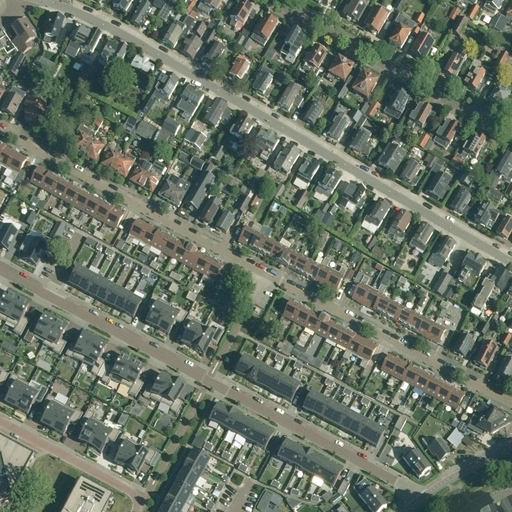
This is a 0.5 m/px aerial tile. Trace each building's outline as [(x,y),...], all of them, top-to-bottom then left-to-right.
[(117,0),(113,8),(124,16),(126,13),(131,5),(134,1),(133,0),(117,0)] [(156,0),(155,0),(153,6),(161,10),(164,4),(156,0)] [(184,6),(185,5),(187,6),(184,10),(183,9),(181,13),(188,17),(190,14),(197,2),(192,0),(179,0),(178,2),(184,6)] [(204,0),(206,2),(203,7),(205,8),(202,13),(208,16),(210,11),(216,14),(221,5),(225,7),(228,1),(226,0),(204,0)] [(345,18),(357,25),(366,9),(365,9),(368,4),(362,0),(355,0),(354,2),(353,2),(348,12),(346,10),(343,16),(345,17),(345,18)] [(405,3),(399,0),(398,0),(393,10),(399,13),(405,3)] [(483,9),(494,15),(496,11),(497,11),(503,0),(487,0),(485,5),(483,9)] [(130,16),(135,8),(131,5),(126,13),(130,16)] [(150,10),(147,8),(141,5),(138,10),(130,23),(139,29),(147,16),(150,10)] [(166,5),(157,18),(164,23),(173,9),(166,5)] [(237,24),(242,27),(247,18),(251,21),(255,14),(251,12),(251,11),(239,5),(234,14),(232,13),(230,18),(232,19),(229,25),(234,28),(237,24)] [(469,12),(475,15),(478,9),(472,6),(469,12)] [(364,28),(377,36),(386,19),(389,14),(376,7),(374,12),(373,12),(364,28)] [(449,19),(455,23),(460,13),(455,10),(449,19)] [(414,22),(420,25),(424,18),(418,15),(414,22)] [(47,16),(43,29),(47,30),(45,37),(51,39),(50,44),(61,48),(65,36),(59,34),(63,21),(47,16)] [(185,39),(189,32),(189,31),(188,30),(193,21),(187,17),(182,26),(175,22),(171,29),(170,28),(161,42),(173,49),(181,36),(185,39)] [(450,33),(460,39),(468,24),(458,18),(450,33)] [(250,40),(263,48),(266,42),(275,27),(274,26),(275,25),(269,22),(269,23),(263,20),(258,29),(256,29),(253,35),(250,40)] [(26,21),(12,30),(19,41),(13,45),(20,56),(31,49),(28,44),(34,40),(30,34),(33,32),(26,21)] [(206,29),(193,21),(188,30),(189,31),(189,32),(200,38),(206,29)] [(212,32),(217,34),(223,25),(218,22),(212,32)] [(389,44),(400,51),(412,30),(400,24),(389,44)] [(73,60),(77,54),(80,49),(81,50),(80,52),(83,53),(81,55),(89,59),(91,55),(92,55),(100,38),(92,34),(92,35),(81,29),(73,45),(70,43),(64,55),(73,60)] [(295,31),(292,32),(291,33),(287,30),(284,36),(288,39),(283,47),(284,47),(280,54),(286,58),(285,61),(291,65),(295,59),(297,55),(298,55),(301,49),(299,47),(303,39),(299,37),(299,36),(299,33),(295,31)] [(211,31),(203,43),(209,46),(216,34),(211,31)] [(410,55),(423,62),(432,46),(435,41),(422,34),(419,38),(410,55)] [(234,45),(239,48),(244,39),(239,36),(234,45)] [(188,38),(179,53),(192,60),(201,45),(188,38)] [(240,48),(246,52),(251,43),(245,40),(240,48)] [(215,43),(214,44),(210,52),(209,51),(201,65),(211,71),(216,63),(218,64),(220,60),(219,59),(223,51),(222,50),(223,47),(215,43)] [(108,68),(115,72),(119,66),(120,67),(123,63),(122,62),(127,53),(119,48),(119,49),(110,44),(98,65),(104,68),(107,62),(109,63),(108,64),(110,66),(108,68)] [(0,70),(16,78),(26,60),(17,55),(17,53),(15,50),(6,56),(0,45),(0,70)] [(271,49),(264,60),(271,65),(278,53),(271,49)] [(322,51),(318,52),(313,49),(307,60),(306,59),(303,64),(305,65),(302,70),(316,77),(318,72),(317,71),(325,56),(324,52),(322,51)] [(502,71),(509,58),(500,53),(493,66),(502,71)] [(239,83),(244,86),(248,79),(244,77),(248,69),(245,67),(248,63),(239,57),(236,62),(236,61),(232,67),(233,68),(228,76),(232,79),(239,83)] [(439,72),(443,74),(443,75),(450,79),(451,79),(455,81),(466,60),(461,58),(459,62),(452,59),(447,68),(443,66),(439,72)] [(135,83),(142,87),(145,83),(154,68),(137,59),(129,73),(126,78),(132,81),(135,77),(138,79),(135,83)] [(329,75),(343,84),(352,69),(344,64),(343,66),(336,62),(329,75)] [(298,64),(291,75),(295,77),(302,66),(298,64)] [(475,92),(479,94),(482,88),(478,86),(483,76),(476,72),(479,67),(473,64),(467,74),(469,75),(463,86),(467,88),(467,89),(474,93),(475,92)] [(84,77),(90,81),(95,72),(90,68),(84,77)] [(263,97),(267,99),(271,93),(266,90),(271,82),(269,81),(272,76),(262,70),(259,75),(258,75),(255,81),(257,82),(252,90),(255,92),(255,93),(262,97),(263,97)] [(277,84),(282,87),(288,77),(283,74),(277,84)] [(352,92),(366,101),(376,83),(362,75),(352,92)] [(155,93),(152,98),(148,96),(138,112),(139,112),(135,118),(143,122),(147,116),(147,117),(156,101),(158,102),(159,101),(165,105),(168,101),(177,85),(165,78),(160,87),(158,87),(155,93)] [(311,86),(316,89),(321,80),(316,78),(311,86)] [(24,93),(29,96),(36,84),(31,81),(24,93)] [(343,85),(334,98),(341,103),(350,88),(343,85)] [(299,93),(288,87),(286,91),(285,91),(277,106),(288,112),(296,97),(299,93)] [(488,100),(502,108),(510,94),(496,87),(488,100)] [(191,118),(193,115),(196,110),(203,97),(188,89),(181,101),(182,102),(179,107),(177,110),(191,118)] [(16,90),(14,93),(11,98),(9,97),(1,112),(13,118),(23,98),(18,95),(20,92),(16,90)] [(393,119),(397,122),(400,117),(404,111),(402,110),(407,101),(404,99),(396,94),(396,95),(392,92),(388,99),(392,101),(387,110),(395,114),(393,119)] [(24,122),(35,128),(41,118),(45,120),(49,113),(45,111),(45,110),(27,100),(23,108),(28,110),(24,117),(26,118),(24,122)] [(302,121),(313,127),(323,111),(316,107),(318,103),(313,100),(310,104),(307,110),(308,111),(302,121)] [(230,115),(225,112),(226,109),(214,101),(205,117),(206,118),(204,122),(213,128),(215,123),(217,124),(220,121),(225,124),(230,115)] [(365,117),(374,122),(374,121),(372,120),(379,107),(373,103),(365,117)] [(369,109),(362,105),(358,113),(364,117),(369,109)] [(414,125),(421,129),(422,127),(424,128),(426,124),(425,123),(426,120),(430,123),(434,116),(430,114),(430,113),(423,109),(422,110),(419,108),(413,117),(412,117),(409,122),(406,127),(412,130),(414,125)] [(356,124),(362,116),(354,111),(349,119),(356,124)] [(326,135),(337,142),(346,127),(349,123),(338,116),(335,121),(335,120),(326,135)] [(353,129),(358,132),(366,119),(362,116),(356,124),(353,129)] [(97,118),(93,125),(99,129),(100,127),(103,122),(97,118)] [(122,133),(132,139),(141,124),(130,118),(122,133)] [(168,120),(162,130),(174,137),(179,126),(168,120)] [(157,130),(143,122),(136,136),(150,143),(157,130)] [(246,123),(243,124),(240,122),(234,131),(233,130),(229,136),(229,137),(226,142),(233,145),(239,148),(242,144),(243,144),(251,129),(251,126),(246,123)] [(183,141),(189,144),(199,150),(205,140),(206,140),(210,133),(194,124),(183,141)] [(436,138),(433,144),(445,151),(448,146),(449,146),(454,138),(458,141),(462,135),(457,132),(458,131),(450,127),(446,125),(441,133),(439,132),(435,138),(436,138)] [(76,134),(79,136),(72,150),(83,156),(91,142),(96,134),(80,126),(77,132),(77,131),(76,134)] [(360,154),(367,158),(372,150),(365,146),(368,140),(371,136),(360,129),(357,134),(356,133),(352,140),(353,141),(349,148),(360,155),(360,154)] [(165,148),(170,137),(160,132),(154,142),(165,148)] [(260,157),(267,161),(270,156),(270,157),(278,142),(262,133),(254,147),(251,152),(257,155),(260,150),(263,152),(260,157)] [(416,146),(423,150),(429,140),(422,135),(416,146)] [(386,171),(397,153),(404,141),(399,137),(394,146),(392,145),(390,148),(389,148),(378,166),(386,171)] [(468,156),(475,160),(480,151),(484,153),(488,146),(484,144),(477,140),(473,138),(467,147),(466,147),(462,153),(463,153),(460,157),(465,161),(468,156)] [(93,144),(91,142),(83,156),(95,163),(103,149),(102,149),(105,144),(100,141),(96,139),(93,144)] [(225,152),(217,147),(212,157),(219,162),(225,152)] [(4,148),(0,154),(0,167),(6,170),(15,154),(11,151),(11,152),(4,148)] [(102,166),(113,173),(121,159),(118,157),(121,153),(117,150),(117,151),(112,148),(110,152),(109,152),(102,166)] [(294,151),(291,152),(287,150),(281,158),(280,157),(276,163),(276,164),(273,169),(279,173),(280,172),(286,176),(289,171),(289,172),(298,157),(298,154),(294,151)] [(397,153),(386,171),(393,175),(404,157),(397,153)] [(15,154),(6,170),(12,174),(8,180),(13,183),(26,160),(19,157),(20,156),(15,154)] [(186,157),(181,154),(178,159),(182,162),(181,164),(187,167),(188,165),(191,160),(186,157)] [(435,159),(430,156),(429,155),(422,166),(427,170),(429,167),(435,159)] [(123,160),(121,159),(113,173),(125,179),(133,165),(132,165),(135,161),(130,158),(126,156),(123,160)] [(485,186),(490,188),(494,179),(498,182),(500,177),(506,180),(510,183),(511,179),(511,161),(503,157),(494,173),(492,172),(485,186)] [(190,165),(200,171),(204,165),(193,159),(190,165)] [(410,185),(415,188),(418,181),(414,179),(419,171),(418,170),(421,166),(410,159),(407,164),(406,163),(402,171),(403,172),(399,179),(410,185)] [(130,182),(141,188),(148,173),(151,169),(140,163),(130,182)] [(314,163),(311,164),(311,165),(307,163),(302,171),(301,170),(298,175),(298,176),(295,180),(307,187),(310,183),(318,169),(318,166),(314,163)] [(201,173),(207,177),(212,168),(206,165),(201,173)] [(441,170),(434,166),(428,176),(434,180),(426,194),(428,195),(427,196),(429,197),(429,196),(438,201),(439,199),(441,201),(448,189),(445,188),(450,180),(439,173),(441,170)] [(30,184),(41,190),(49,175),(43,172),(43,171),(38,169),(30,184)] [(151,169),(148,173),(141,188),(151,193),(159,179),(154,177),(157,172),(153,170),(151,169)] [(462,172),(455,183),(467,190),(474,179),(462,172)] [(193,210),(196,212),(214,181),(202,174),(184,205),(188,207),(186,210),(191,213),(193,210)] [(333,175),(331,176),(328,174),(323,183),(321,182),(317,188),(318,188),(314,194),(321,197),(321,196),(328,200),(330,196),(331,196),(340,181),(336,180),(336,177),(333,175)] [(41,190),(51,195),(60,181),(55,178),(55,179),(49,175),(41,190)] [(168,203),(180,182),(170,176),(158,197),(168,203)] [(249,188),(254,191),(259,182),(254,179),(249,188)] [(64,183),(60,181),(51,195),(62,201),(70,187),(64,183)] [(189,187),(180,182),(168,203),(178,208),(189,187)] [(213,192),(219,195),(223,188),(218,185),(213,192)] [(279,185),(271,198),(277,202),(285,188),(279,185)] [(62,201),(73,207),(81,192),(76,190),(70,187),(62,201)] [(355,208),(360,211),(364,204),(360,201),(364,194),(356,189),(356,190),(351,187),(342,201),(339,206),(345,210),(348,204),(355,209),(355,208)] [(461,215),(466,217),(470,211),(465,208),(470,200),(473,195),(461,188),(458,193),(456,192),(453,197),(455,198),(449,209),(461,215)] [(244,196),(250,199),(254,192),(248,189),(247,190),(244,196)] [(490,197),(498,202),(502,197),(487,189),(482,198),(488,201),(490,197)] [(73,207),(83,213),(91,198),(85,195),(81,192),(73,207)] [(293,205),(300,209),(307,198),(301,194),(293,205)] [(254,195),(247,207),(253,210),(260,198),(254,195)] [(83,213),(94,219),(102,204),(97,201),(97,202),(91,198),(83,213)] [(243,198),(235,211),(242,215),(250,201),(243,198)] [(208,225),(209,226),(217,212),(216,212),(219,206),(211,202),(208,207),(207,206),(199,220),(203,222),(203,224),(206,226),(208,225)] [(484,202),(481,207),(477,214),(478,215),(474,223),(485,230),(486,229),(490,232),(498,217),(487,210),(490,206),(484,202)] [(94,219),(104,224),(112,210),(106,207),(106,206),(102,204),(94,219)] [(384,205),(381,206),(377,204),(372,212),(370,211),(363,223),(370,226),(377,230),(379,225),(380,225),(389,211),(388,208),(384,205)] [(319,212),(325,215),(329,208),(324,205),(319,212)] [(326,214),(332,217),(336,209),(331,206),(326,214)] [(118,213),(112,210),(104,224),(115,230),(123,216),(118,213)] [(221,232),(225,235),(234,221),(231,220),(233,215),(229,212),(226,217),(223,215),(214,229),(215,229),(216,231),(219,233),(221,232)] [(30,213),(24,223),(30,227),(36,216),(30,213)] [(387,234),(394,238),(392,241),(399,245),(401,241),(404,237),(402,236),(411,221),(399,214),(390,229),(387,234)] [(495,235),(506,241),(511,230),(511,220),(509,224),(503,221),(495,235)] [(139,244),(148,227),(144,225),(143,225),(137,222),(125,244),(130,247),(133,241),(139,244)] [(0,224),(0,248),(8,253),(21,227),(16,225),(13,231),(0,224)] [(57,241),(63,229),(57,225),(50,238),(57,241)] [(249,249),(257,234),(246,229),(247,226),(244,225),(241,230),(244,231),(238,243),(243,246),(249,249)] [(416,250),(423,254),(426,249),(423,248),(432,234),(420,226),(411,241),(412,241),(409,247),(415,250),(416,250)] [(148,227),(139,244),(145,247),(141,253),(147,256),(151,248),(159,234),(152,230),(148,227)] [(159,234),(151,248),(161,254),(169,239),(165,236),(164,237),(159,234)] [(257,234),(249,249),(256,252),(255,253),(260,255),(268,240),(257,234)] [(27,236),(19,251),(26,255),(23,261),(36,268),(47,247),(48,248),(51,241),(46,238),(43,244),(27,236)] [(365,248),(371,251),(377,241),(371,238),(365,248)] [(171,259),(179,244),(173,241),(174,241),(169,239),(161,254),(171,259)] [(268,240),(260,255),(264,257),(270,259),(277,245),(268,240)] [(437,259),(445,263),(454,247),(443,240),(437,250),(436,249),(431,257),(432,257),(428,264),(433,266),(437,259)] [(182,265),(190,250),(184,247),(179,244),(171,259),(182,265)] [(289,251),(287,250),(289,246),(285,244),(283,248),(277,245),(270,259),(275,262),(275,263),(281,266),(289,251)] [(370,255),(381,260),(385,254),(374,248),(370,255)] [(194,271),(201,257),(196,254),(196,253),(190,250),(182,265),(194,271)] [(293,272),(300,257),(289,251),(281,266),(287,269),(293,272)] [(357,259),(359,255),(354,253),(350,261),(355,263),(355,262),(357,263),(359,260),(357,259)] [(146,257),(140,254),(137,261),(142,264),(146,257)] [(455,274),(452,281),(455,283),(463,288),(466,283),(475,289),(480,281),(478,280),(486,265),(469,255),(458,275),(455,274)] [(201,257),(194,271),(203,276),(211,261),(207,259),(201,257)] [(300,257),(293,272),(298,274),(298,275),(302,277),(310,262),(300,257)] [(310,262),(302,277),(307,280),(307,279),(313,282),(323,261),(318,258),(315,265),(310,262)] [(323,261),(313,282),(319,286),(324,288),(332,271),(327,268),(330,262),(324,259),(323,261)] [(211,261),(203,276),(214,282),(222,268),(216,264),(211,261)] [(393,268),(399,272),(403,265),(397,261),(393,268)] [(332,271),(324,288),(328,291),(328,290),(335,294),(343,277),(347,271),(341,268),(338,274),(332,271)] [(79,291),(88,275),(78,270),(69,285),(79,291)] [(343,277),(349,280),(353,273),(347,270),(347,271),(343,277)] [(497,296),(499,292),(501,293),(509,279),(499,273),(494,281),(493,280),(489,285),(485,283),(481,290),(483,291),(478,299),(472,309),(480,314),(492,293),(497,296)] [(79,291),(89,296),(97,280),(88,275),(79,291)] [(358,304),(362,307),(371,290),(366,287),(369,280),(358,275),(353,284),(359,287),(352,300),(358,304)] [(442,275),(432,292),(441,297),(451,280),(442,275)] [(107,285),(97,280),(89,296),(98,301),(107,285)] [(107,285),(98,301),(108,306),(116,290),(107,285)] [(377,293),(371,290),(362,307),(367,309),(367,308),(374,312),(381,297),(386,289),(380,287),(377,293)] [(450,291),(446,288),(441,297),(448,301),(453,292),(450,291)] [(116,290),(108,306),(117,311),(126,295),(116,290)] [(0,320),(5,323),(18,300),(7,294),(0,306),(0,320)] [(135,300),(126,295),(117,311),(127,316),(135,300)] [(153,311),(146,324),(157,330),(169,307),(158,301),(159,300),(153,297),(147,308),(153,311)] [(229,297),(223,308),(231,312),(237,302),(229,297)] [(392,303),(381,297),(374,312),(379,315),(384,318),(392,303)] [(421,308),(425,300),(421,297),(417,306),(421,308)] [(18,300),(5,323),(16,329),(13,333),(20,337),(28,322),(22,319),(29,306),(18,300)] [(135,300),(127,316),(137,322),(145,306),(135,300)] [(283,318),(294,323),(302,308),(297,306),(297,307),(290,303),(283,318)] [(388,320),(395,323),(402,308),(392,303),(384,318),(388,320)] [(169,307),(157,330),(168,336),(175,322),(181,325),(186,315),(181,312),(179,315),(169,309),(170,307),(169,307)] [(302,308),(294,323),(303,329),(311,314),(306,311),(302,308)] [(413,314),(402,308),(395,323),(401,326),(400,326),(405,329),(413,314)] [(510,312),(505,310),(501,318),(506,320),(510,312)] [(303,329),(315,335),(323,320),(317,316),(316,317),(311,314),(303,329)] [(423,319),(413,314),(405,329),(409,331),(410,331),(416,334),(423,319)] [(31,326),(23,341),(30,345),(34,338),(44,343),(42,345),(43,346),(55,322),(44,316),(37,329),(31,326)] [(492,316),(487,325),(492,327),(497,318),(492,316)] [(188,332),(181,345),(192,351),(204,328),(194,322),(195,321),(188,317),(182,329),(188,332)] [(423,319),(416,334),(422,337),(422,338),(426,340),(434,325),(423,319)] [(329,323),(323,320),(315,335),(326,341),(334,326),(329,323)] [(55,322),(43,346),(53,351),(52,353),(59,356),(65,345),(59,341),(66,328),(64,327),(64,326),(58,322),(57,323),(55,322)] [(478,333),(484,337),(489,327),(483,324),(478,333)] [(434,325),(426,340),(431,342),(437,345),(445,331),(434,325)] [(326,341),(336,346),(344,331),(340,328),(339,329),(334,326),(326,341)] [(204,328),(192,351),(203,357),(210,343),(216,347),(223,332),(217,329),(215,333),(204,328)] [(349,333),(344,331),(336,346),(346,351),(354,336),(348,333),(349,333)] [(462,358),(464,358),(467,352),(469,353),(474,344),(473,344),(476,340),(463,333),(461,338),(460,338),(453,353),(458,355),(458,357),(461,359),(462,358)] [(504,334),(499,344),(506,347),(511,338),(504,334)] [(71,346),(65,357),(71,360),(72,359),(82,365),(95,341),(84,335),(77,349),(71,346)] [(351,356),(357,359),(365,342),(361,339),(361,340),(354,336),(346,351),(342,359),(347,362),(351,356)] [(95,341),(82,365),(93,370),(91,374),(97,378),(104,364),(99,361),(106,347),(104,346),(104,344),(98,341),(97,342),(95,341)] [(365,342),(357,359),(362,362),(359,368),(364,371),(376,348),(370,345),(370,344),(365,342)] [(276,349),(283,352),(286,347),(285,347),(279,344),(276,349)] [(484,370),(485,370),(489,363),(491,363),(493,359),(492,358),(493,356),(495,351),(484,345),(474,364),(480,367),(480,369),(483,370),(484,370)] [(286,347),(283,352),(289,355),(293,348),(289,346),(285,347),(286,347)] [(507,381),(509,382),(511,374),(511,357),(508,356),(505,361),(503,360),(500,365),(502,366),(497,376),(502,378),(502,380),(505,382),(507,381)] [(392,377),(400,362),(395,360),(388,357),(381,371),(392,377)] [(109,368),(101,382),(107,385),(109,381),(120,387),(133,364),(131,362),(131,361),(125,358),(124,359),(122,358),(114,371),(109,368)] [(244,359),(236,375),(245,380),(254,364),(244,359)] [(400,362),(392,377),(402,383),(410,368),(404,365),(404,364),(400,362)] [(133,364),(120,387),(130,393),(128,397),(135,401),(143,386),(137,382),(144,369),(141,368),(141,367),(135,364),(134,365),(133,364)] [(254,364),(245,380),(254,384),(263,368),(254,364)] [(263,368),(254,384),(263,389),(272,373),(263,368)] [(402,383),(413,388),(421,373),(417,371),(416,371),(410,368),(402,383)] [(340,381),(342,376),(335,372),(333,378),(340,381)] [(272,373),(263,389),(272,394),(281,378),(272,373)] [(413,388),(424,394),(431,379),(425,376),(421,373),(413,388)] [(12,391),(5,404),(16,409),(28,386),(18,380),(19,379),(12,375),(6,387),(12,391)] [(148,387),(142,398),(148,401),(149,400),(160,406),(172,382),(161,376),(154,390),(148,387)] [(281,378),(272,394),(281,399),(290,383),(281,378)] [(434,399),(442,384),(438,382),(437,383),(431,379),(424,394),(434,399)] [(172,382),(160,406),(170,412),(176,416),(181,405),(176,402),(183,388),(181,387),(181,386),(175,382),(174,383),(172,382)] [(290,383),(281,399),(290,404),(299,388),(290,383)] [(442,384),(434,399),(445,405),(453,390),(446,387),(447,387),(442,384)] [(28,386),(16,409),(27,415),(34,402),(40,405),(47,391),(41,388),(38,394),(28,388),(29,386),(28,386)] [(453,390),(445,405),(456,411),(455,413),(458,415),(461,410),(457,408),(464,396),(459,393),(459,394),(453,390)] [(311,394),(303,410),(312,415),(321,399),(311,394)] [(48,412),(41,425),(52,431),(64,407),(54,402),(55,400),(48,397),(42,409),(48,412)] [(321,399),(312,415),(321,420),(330,404),(321,399)] [(479,415),(504,428),(510,425),(509,420),(490,410),(479,404),(478,405),(472,401),(467,409),(479,415)] [(330,404),(321,420),(330,425),(339,409),(330,404)] [(64,407),(52,431),(63,437),(70,424),(76,427),(82,415),(75,412),(75,413),(64,407)] [(209,423),(218,428),(227,412),(218,407),(209,423)] [(339,409),(330,425),(339,430),(348,414),(339,409)] [(86,430),(79,443),(90,449),(102,425),(92,420),(94,415),(87,412),(79,427),(86,430)] [(236,417),(227,412),(218,428),(227,432),(236,417)] [(348,414),(339,430),(348,435),(357,419),(348,414)] [(504,428),(479,415),(477,419),(473,417),(466,428),(483,437),(485,433),(490,436),(504,428)] [(236,417),(227,432),(236,437),(245,421),(236,417)] [(357,419),(348,435),(357,439),(366,423),(357,419)] [(396,430),(401,432),(407,422),(402,419),(396,430)] [(245,421),(236,437),(245,442),(254,426),(245,421)] [(366,423),(357,439),(366,444),(375,428),(366,423)] [(456,430),(462,433),(466,426),(460,423),(456,430)] [(102,425),(90,449),(101,455),(108,442),(114,445),(120,433),(113,430),(111,433),(101,428),(102,426),(102,425)] [(254,447),(263,431),(254,426),(245,442),(254,447)] [(375,428),(366,444),(376,449),(384,433),(375,428)] [(456,449),(461,442),(464,438),(458,434),(456,429),(451,435),(454,437),(449,444),(456,449)] [(264,452),(272,436),(263,431),(254,447),(264,452)] [(121,451),(114,464),(125,470),(138,447),(128,441),(128,440),(122,436),(115,448),(121,451)] [(0,507),(11,504),(10,500),(33,457),(0,439),(0,507)] [(424,446),(427,450),(433,458),(434,457),(439,463),(440,462),(442,462),(444,460),(444,459),(449,455),(440,443),(439,442),(437,444),(435,440),(433,439),(429,442),(424,446)] [(286,464),(295,448),(285,443),(277,459),(286,464)] [(138,447),(125,470),(127,471),(127,473),(133,476),(134,475),(136,476),(143,463),(150,466),(156,454),(149,451),(148,452),(138,447)] [(295,448),(286,464),(295,469),(304,453),(295,448)] [(413,450),(402,459),(410,468),(412,471),(413,473),(419,479),(423,476),(425,477),(429,474),(428,472),(430,470),(413,450)] [(193,453),(188,463),(204,471),(209,462),(193,453)] [(313,458),(304,453),(295,469),(304,473),(313,458)] [(304,473),(313,478),(322,462),(313,458),(304,473)] [(331,467),(322,462),(313,478),(322,483),(331,467)] [(188,463),(183,472),(199,480),(204,471),(188,463)] [(332,488),(340,472),(331,467),(322,483),(332,488)] [(183,472),(178,481),(194,489),(199,480),(183,472)] [(178,481),(173,490),(189,498),(194,489),(178,481)] [(80,482),(63,511),(104,511),(112,499),(80,482)] [(343,483),(337,494),(343,497),(349,486),(343,483)] [(369,487),(358,496),(366,506),(368,508),(370,511),(380,511),(386,508),(369,487)] [(173,490),(169,499),(184,507),(189,498),(173,490)] [(169,499),(164,508),(172,511),(181,511),(184,507),(169,499)] [(500,506),(503,511),(511,511),(511,500),(500,506)]
